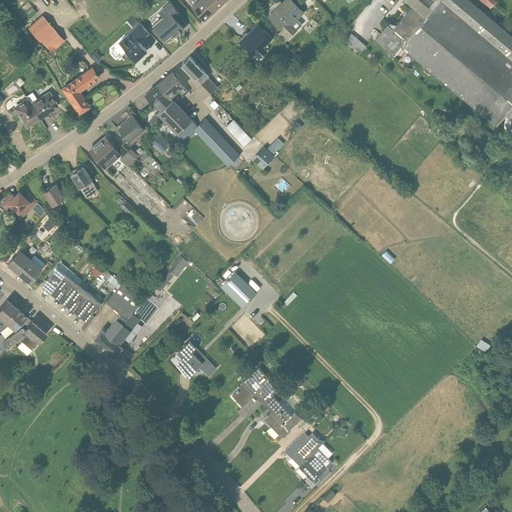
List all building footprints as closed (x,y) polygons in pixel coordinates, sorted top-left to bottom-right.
[(189,0),(189,1),(192,5),(198,12),(205,19),(215,10),(205,0),(189,0)] [(224,2),(221,0),(205,0),(215,10),(224,2)] [(304,13),(295,6),(290,0),(286,0),(270,16),(282,30),(278,34),(286,41),(302,25),(297,20),(304,13)] [(404,0),(412,6),(397,24),(390,23),(389,24),(388,24),(376,39),(395,55),(402,46),(496,126),(511,106),(511,35),(469,0),(435,0),(429,7),(420,0),(404,0)] [(487,0),(485,4),(491,9),(496,2),(492,0),(487,0)] [(153,25),(159,32),(166,39),(173,33),(175,36),(184,28),(176,18),(181,14),(171,2),(163,9),(160,12),(163,16),(153,25)] [(133,15),(127,21),(133,27),(139,22),(133,15)] [(149,33),(145,28),(140,23),(127,35),(132,40),(124,48),(128,51),(136,60),(147,51),(139,42),(149,33)] [(246,33),(239,40),(241,41),(240,42),(247,49),(254,55),(255,54),(260,58),(267,50),(261,45),(266,40),(268,43),(274,37),(261,25),(256,29),(255,28),(247,35),(246,33)] [(40,39),(52,52),(65,41),(53,28),(40,39)] [(20,39),(31,50),(38,44),(27,32),(20,39)] [(300,49),(295,54),(302,60),(307,55),(300,49)] [(94,51),(89,55),(96,63),(101,58),(94,51)] [(209,77),(197,63),(190,56),(182,64),(196,78),(211,95),(218,88),(209,77)] [(91,68),(62,88),(79,113),(88,106),(78,91),(98,77),(91,68)] [(189,92),(179,80),(172,72),(159,83),(171,97),(178,91),(183,97),(189,92)] [(170,98),(171,97),(159,83),(147,93),(161,111),(160,111),(172,100),(170,98)] [(48,93),(31,103),(28,98),(15,108),(26,126),(57,106),(51,98),(48,93)] [(196,132),(194,129),(198,126),(192,119),(193,119),(174,98),(172,100),(160,111),(158,113),(177,133),(178,132),(184,139),(189,135),(191,137),(196,132)] [(145,131),(138,123),(132,115),(118,126),(131,143),(145,131)] [(206,118),(198,126),(194,129),(196,132),(228,166),(240,154),(206,118)] [(234,119),(225,127),(243,146),(252,138),(237,122),(234,119)] [(121,156),(112,144),(105,136),(90,149),(96,157),(106,168),(121,156)] [(152,143),(162,153),(170,146),(160,136),(152,143)] [(275,155),(274,155),(264,146),(252,159),(262,169),(275,155)] [(130,167),(138,159),(129,151),(121,159),(127,165),(130,167)] [(92,180),(89,176),(83,167),(72,174),(77,183),(86,198),(98,190),(92,180)] [(65,198),(62,193),(56,185),(44,192),(53,205),(65,198)] [(31,208),(37,202),(28,193),(24,197),(19,192),(15,197),(12,195),(3,204),(9,210),(13,206),(20,212),(27,205),(31,208)] [(121,206),(129,214),(135,209),(126,201),(121,206)] [(42,218),(47,212),(37,202),(31,208),(42,218)] [(203,218),(193,208),(184,218),(194,228),(203,218)] [(54,226),(49,220),(42,225),(48,232),(54,226)] [(72,220),(67,225),(72,231),(78,226),(72,220)] [(69,239),(65,235),(61,239),(66,243),(69,239)] [(73,246),(81,252),(84,249),(75,242),(73,246)] [(20,272),(32,258),(21,249),(16,255),(9,263),(20,272)] [(186,259),(181,255),(170,270),(174,274),(186,259)] [(37,273),(42,267),(32,258),(20,272),(31,281),(37,273)] [(98,263),(91,271),(98,277),(101,273),(104,269),(98,263)] [(51,289),(65,273),(58,267),(50,276),(44,283),(51,289)] [(104,269),(101,273),(107,279),(111,275),(104,269)] [(160,282),(165,286),(174,274),(170,270),(160,282)] [(244,308),(257,294),(235,272),(222,286),(244,308)] [(58,295),(72,279),(65,273),(51,289),(58,295)] [(111,275),(107,279),(118,289),(121,284),(111,275)] [(66,301),(79,284),(72,279),(58,295),(66,301)] [(73,307),(86,290),(79,284),(66,301),(73,307)] [(124,324),(141,302),(122,284),(121,284),(118,289),(106,302),(121,314),(117,319),(124,324)] [(80,313),(93,296),(86,290),(73,307),(80,313)] [(93,311),(100,302),(101,302),(93,296),(80,313),(87,319),(93,311)] [(147,324),(154,315),(160,308),(146,297),(141,302),(124,324),(103,349),(104,349),(103,349),(114,358),(115,356),(122,347),(119,344),(140,318),(147,324)] [(0,324),(5,321),(16,307),(7,299),(0,307),(0,306),(0,324)] [(0,331),(8,325),(14,330),(26,316),(16,307),(5,321),(0,324),(0,331)] [(197,312),(191,318),(195,322),(201,316),(197,312)] [(124,324),(117,319),(116,318),(105,332),(101,330),(95,337),(99,340),(96,343),(103,349),(124,324)] [(32,351),(46,333),(31,320),(23,329),(21,328),(8,337),(6,339),(0,344),(0,352),(0,353),(19,339),(32,351)] [(209,375),(216,368),(206,357),(202,362),(192,351),(197,347),(191,341),(185,346),(178,353),(183,358),(179,362),(190,373),(199,364),(209,375)] [(263,403),(272,394),(278,388),(258,367),(243,382),(245,383),(232,395),(240,403),(252,391),(263,403)] [(302,377),(293,378),(294,386),(303,385),(302,377)] [(282,437),(301,419),(295,412),(292,415),(272,394),(263,403),(274,415),(267,422),(282,437)] [(317,411),(302,426),(306,430),(315,420),(318,423),(323,417),(317,411)] [(337,435),(345,437),(347,429),(339,427),(337,435)] [(285,451),(300,466),(317,448),(326,440),(322,440),(321,439),(319,438),(317,437),(315,435),(313,433),(309,437),(304,432),(285,451)] [(300,466),(298,467),(315,484),(319,479),(318,478),(333,463),(317,448),(300,466)]
